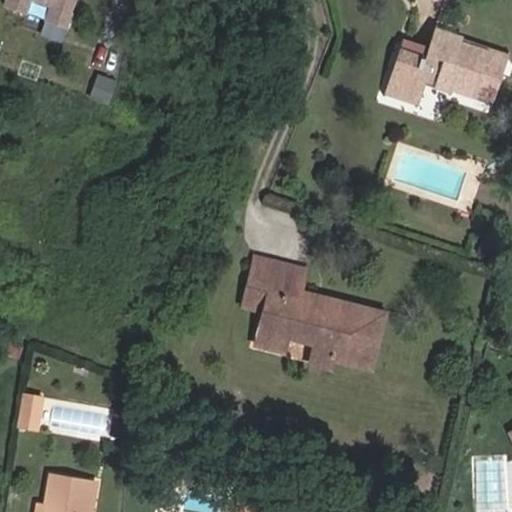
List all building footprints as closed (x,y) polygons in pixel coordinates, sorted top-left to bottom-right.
[(43,22),(63,30),(73,0),(4,0),(2,7),(22,14),(27,0),(45,0),(49,7),(43,22)] [(463,45),(464,39),(436,30),(429,51),(426,60),(400,52),(387,91),(419,102),(426,83),(453,92),(455,88),(494,102),(509,58),(487,50),(486,53),(463,45)] [(429,51),(403,43),(400,52),(426,60),(429,51)] [(88,98),(106,104),(114,81),(97,75),(88,98)] [(335,359),(370,367),(383,314),(323,299),(322,306),(298,300),(300,292),(305,271),(256,259),(249,287),(271,292),(266,312),(258,345),(283,351),(286,338),(316,345),(337,350),(335,359)] [(249,287),(244,307),(266,312),(271,292),(249,287)] [(323,299),(300,292),(298,300),(322,306),(323,299)] [(312,363),(332,368),(335,359),(337,350),(316,345),(312,363)] [(18,429),(35,432),(39,402),(22,399),(18,429)] [(45,508),(44,511),(86,511),(91,484),(50,478),(45,508)]
